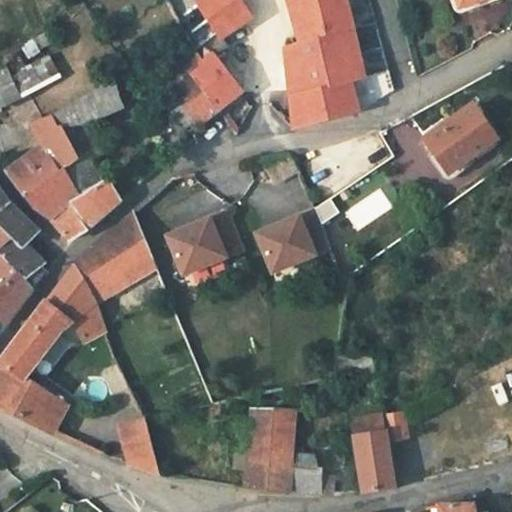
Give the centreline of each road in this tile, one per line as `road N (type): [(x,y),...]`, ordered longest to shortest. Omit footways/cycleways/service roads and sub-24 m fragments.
road 1 (residential): [(511,39),(341,130),(173,166),(71,254)]
road 2 (residential): [(135,491),(199,510),(295,511),(432,495),(511,473)]
road 3 (unclassified): [(135,491),(0,428)]
